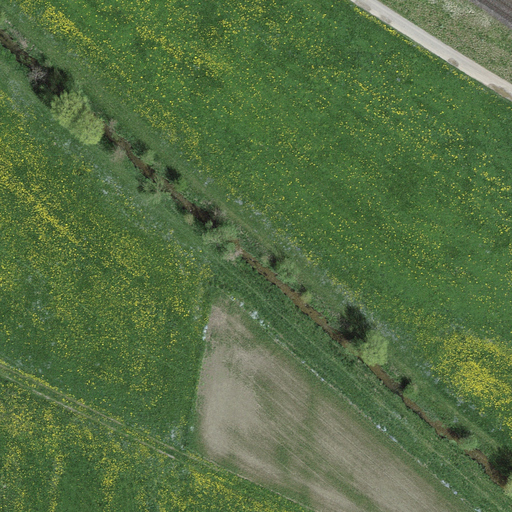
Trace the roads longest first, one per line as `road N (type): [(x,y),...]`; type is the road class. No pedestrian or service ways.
road 1 (track): [(286,511),(0,377)]
road 2 (track): [(378,0),(511,83)]
